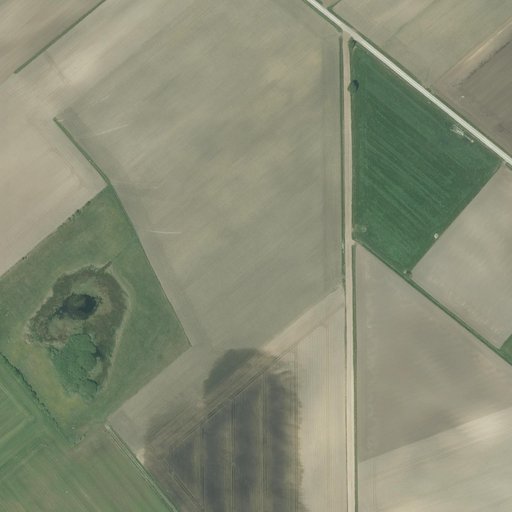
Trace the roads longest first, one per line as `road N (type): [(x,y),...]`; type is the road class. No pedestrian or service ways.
road 1 (track): [(352,511),(346,30)]
road 2 (track): [(511,162),(346,30)]
